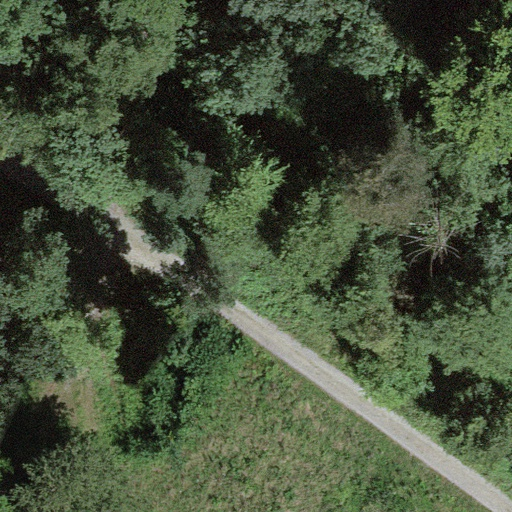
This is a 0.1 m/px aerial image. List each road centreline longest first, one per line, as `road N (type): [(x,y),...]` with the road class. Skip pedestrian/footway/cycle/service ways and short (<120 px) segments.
road 1 (track): [(511,497),(109,204),(0,138)]
road 2 (track): [(159,0),(109,204)]
